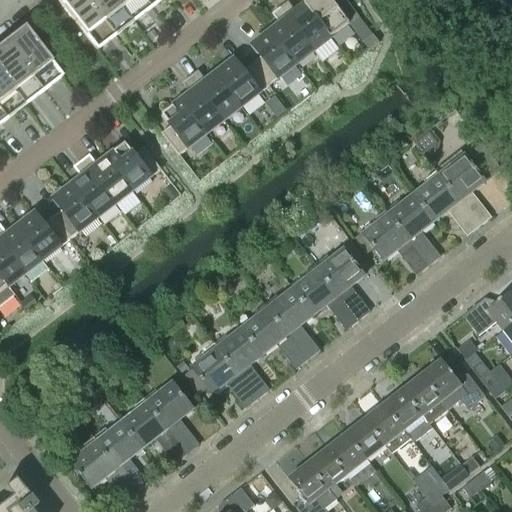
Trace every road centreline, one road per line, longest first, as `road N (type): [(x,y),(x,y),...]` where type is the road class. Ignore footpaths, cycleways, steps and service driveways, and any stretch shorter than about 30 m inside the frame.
road 1 (residential): [(161,511),(509,249)]
road 2 (residential): [(0,191),(246,0)]
